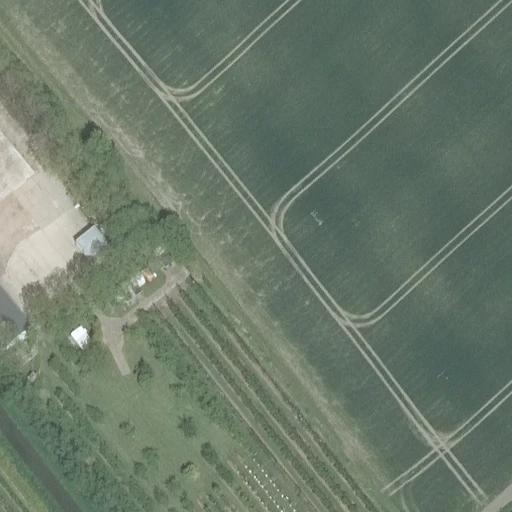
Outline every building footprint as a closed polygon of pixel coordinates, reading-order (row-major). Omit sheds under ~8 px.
[(0,196),(34,172),(0,124),(0,196)] [(110,211),(99,219),(108,231),(118,223),(110,211)] [(109,250),(94,230),(75,245),(90,265),(109,250)] [(172,250),(157,262),(165,271),(179,259),(172,250)] [(121,253),(109,262),(117,274),(130,264),(121,253)] [(137,274),(110,295),(117,305),(144,284),(137,274)] [(0,292),(0,353),(4,358),(11,353),(20,364),(32,355),(22,343),(34,333),(0,292)] [(55,340),(67,357),(82,346),(71,329),(55,340)]
